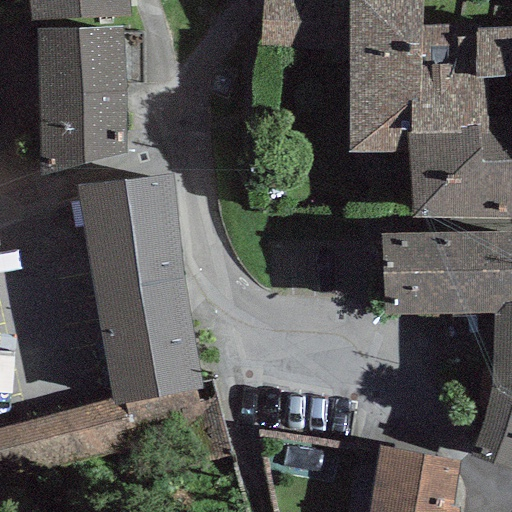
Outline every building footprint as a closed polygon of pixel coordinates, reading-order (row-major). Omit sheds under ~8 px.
[(127,0),(22,0),(31,169),(135,164),(127,0)] [(476,26),(421,28),(420,0),(262,0),(259,47),(331,50),(330,60),(347,61),(347,153),(405,153),(410,220),(511,220),(511,29),(476,31),(476,26)] [(171,176),(76,189),(78,201),(110,395),(112,403),(201,389),(171,176)] [(511,243),(392,249),(395,317),(511,311),(511,243)] [(511,315),(491,317),(490,379),(480,426),(468,457),(511,473),(511,315)] [(457,464),(379,448),(368,511),(457,511),(458,509),(451,507),(457,464)]
